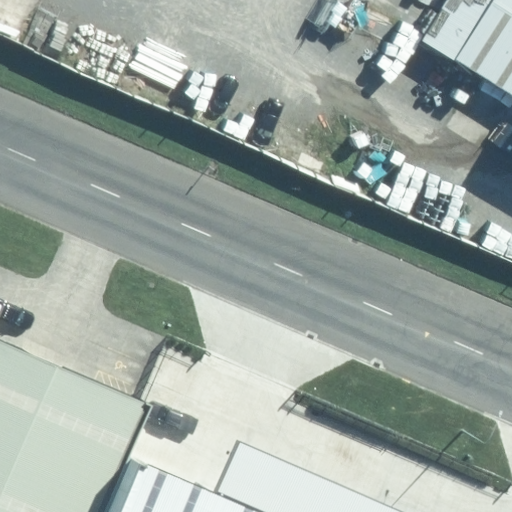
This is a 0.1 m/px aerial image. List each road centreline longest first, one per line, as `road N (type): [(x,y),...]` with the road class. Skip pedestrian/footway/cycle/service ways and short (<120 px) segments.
road 1 (unclassified): [(0,144),(511,366)]
road 2 (unknown): [(251,0),(511,150)]
